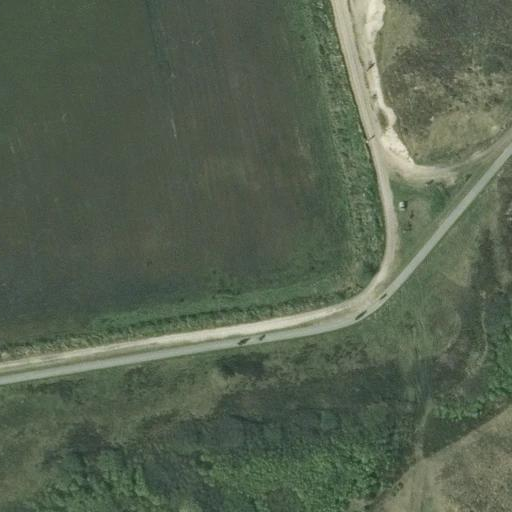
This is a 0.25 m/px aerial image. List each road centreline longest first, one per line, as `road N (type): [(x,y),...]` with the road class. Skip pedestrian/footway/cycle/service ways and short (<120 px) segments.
road 1 (unknown): [(511,129),(359,303),(0,362)]
road 2 (unknown): [(384,272),(391,229),(382,172),(339,0)]
